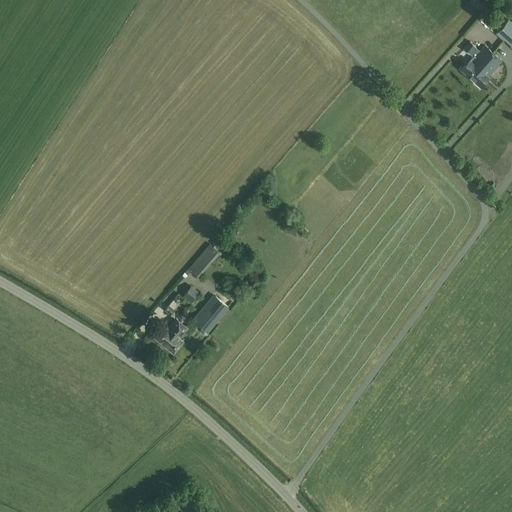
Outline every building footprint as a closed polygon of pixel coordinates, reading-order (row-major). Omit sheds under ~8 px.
[(505,39),(511,30),(511,22),(508,20),(496,34),(503,41),(505,39)] [(468,76),(476,66),(480,70),(494,54),(485,46),(477,54),(472,50),(475,46),(470,42),(463,49),(469,54),(470,52),(474,56),(470,60),(469,60),(461,70),(468,76)] [(489,77),(487,76),(501,61),(494,54),(480,70),(476,66),(468,76),(481,87),(489,77)] [(199,277),(220,253),(209,243),(188,268),(199,277)] [(183,296),(191,302),(199,292),(191,285),(183,296)] [(215,295),(194,321),(207,332),(228,307),(215,295)] [(175,310),(169,305),(165,309),(171,315),(175,310)] [(173,351),(173,352),(174,352),(174,351),(183,341),(184,340),(183,340),(180,337),(188,327),(177,318),(168,328),(165,325),(164,325),(156,336),(155,336),(155,337),(156,337),(173,351)]
